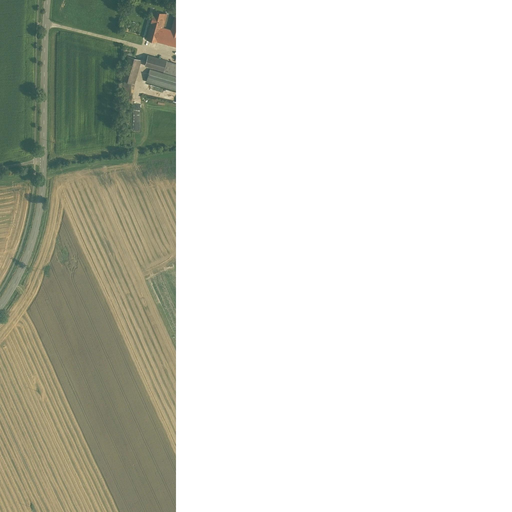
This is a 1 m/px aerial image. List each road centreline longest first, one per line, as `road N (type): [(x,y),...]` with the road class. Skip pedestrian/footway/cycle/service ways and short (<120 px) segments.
road 1 (tertiary): [(43,159),(47,0)]
road 2 (tertiary): [(0,306),(30,246),(43,159)]
